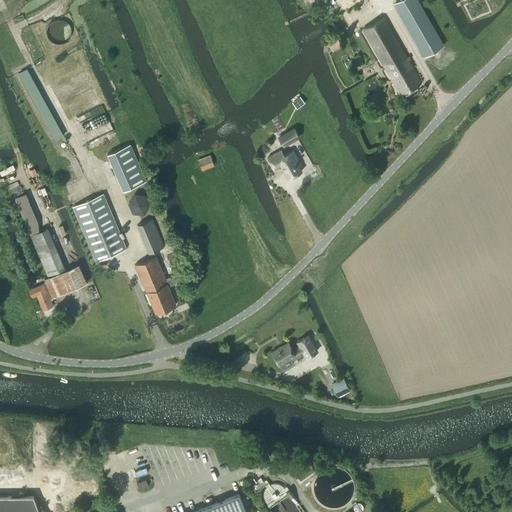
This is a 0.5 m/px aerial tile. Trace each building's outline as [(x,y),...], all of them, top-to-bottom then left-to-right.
[(301,0),(305,7),(319,0),(335,0),(340,12),(366,0),(301,0)] [(422,56),(423,56),(424,56),(442,46),(415,0),(399,0),(394,3),(422,56)] [(422,83),(422,82),(409,60),(407,56),(384,17),(362,28),(400,95),(401,95),(422,83)] [(69,31),(69,29),(69,26),(68,25),(66,22),(64,20),(60,19),(56,19),(54,20),(53,21),(51,23),(50,25),(49,28),(50,32),(51,34),(52,35),(55,38),(58,39),(60,39),(62,38),(64,37),(66,36),(68,33),(69,31)] [(64,135),(28,68),(19,73),(55,140),(64,135)] [(305,102),(301,96),(292,103),(297,109),(305,102)] [(279,137),(284,146),(300,137),(295,128),(279,137)] [(124,190),(146,181),(130,144),(107,153),(124,190)] [(275,170),(282,166),(289,178),(302,171),(295,159),(297,157),(293,150),(279,158),(275,153),(268,157),(275,170)] [(214,166),(211,155),(198,160),(202,170),(214,166)] [(156,202),(156,200),(156,197),(155,194),(154,192),(152,190),(150,188),(148,187),(145,186),(142,186),(140,187),(138,187),(135,189),(133,190),(132,192),(131,194),(130,197),(130,200),(130,203),(131,205),(132,207),(133,209),(136,211),(138,212),(142,213),(144,213),(149,212),(151,211),(153,209),(154,207),(155,205),(156,202)] [(96,261),(126,249),(103,194),(73,206),(96,261)] [(152,219),(137,225),(149,253),(164,247),(152,219)] [(38,232),(31,235),(48,275),(65,268),(48,228),(40,231),(38,232)] [(175,304),(168,286),(180,281),(177,274),(165,279),(155,256),(135,264),(156,312),(175,304)] [(50,299),(52,298),(87,282),(79,264),(65,269),(65,268),(48,275),(48,277),(44,279),(46,283),(29,289),(32,297),(37,295),(43,310),(53,306),(50,299)] [(289,341),(271,351),(280,366),(282,370),(293,363),(292,361),(303,354),(305,358),(318,351),(309,334),(296,341),(299,346),(293,349),(289,341)] [(332,385),(337,396),(349,391),(348,387),(344,379),(332,385)] [(299,480),(313,470),(305,458),(299,463),(294,457),(283,465),(288,472),(292,469),(299,480)] [(139,490),(148,486),(146,479),(136,483),(139,490)] [(208,511),(246,511),(239,493),(206,506),(208,511)] [(0,511),(41,511),(35,495),(0,508),(0,511)]
